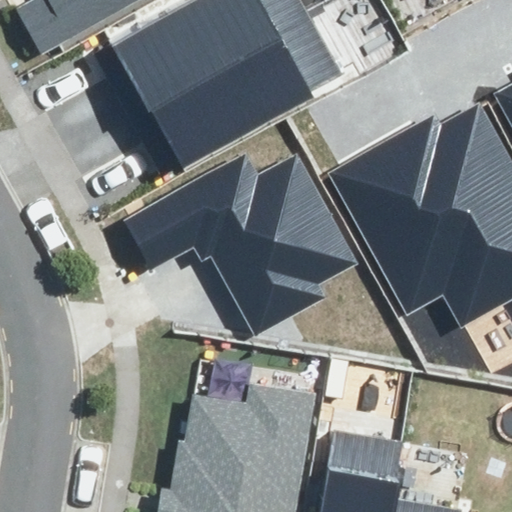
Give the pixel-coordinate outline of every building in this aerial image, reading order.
[(8,0),(29,36),(93,0),(8,0)] [(284,0),(170,0),(101,39),(166,152),(321,64),(284,0)] [(511,84),(493,94),(511,128),(511,84)] [(326,172),(402,315),(445,292),(463,326),(511,300),(511,170),(472,95),(326,172)] [(126,219),(151,266),(193,243),(246,342),(325,299),(317,285),(359,263),(299,152),(259,174),(248,154),(126,219)] [(159,397),(140,511),(269,511),(292,372),(224,362),(217,407),(159,397)] [(315,511),(386,511),(391,486),(401,431),(332,419),(315,511)] [(386,511),(457,511),(460,497),(391,486),(386,511)]
